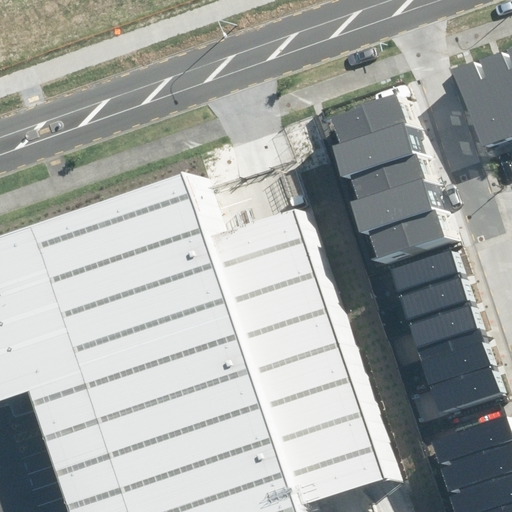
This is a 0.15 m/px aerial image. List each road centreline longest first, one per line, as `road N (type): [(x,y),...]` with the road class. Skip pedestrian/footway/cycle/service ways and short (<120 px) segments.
road 1 (tertiary): [(407,0),(0,145)]
road 2 (residential): [(412,0),(484,213)]
